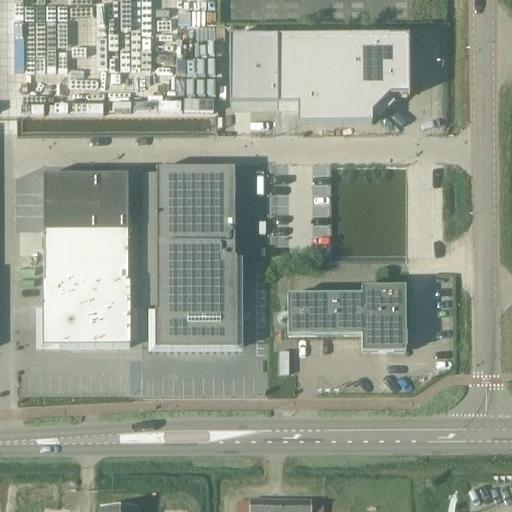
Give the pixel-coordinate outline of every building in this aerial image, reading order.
[(409,38),(277,39),(277,107),(297,107),(298,126),(371,126),(371,115),(388,98),(409,98),(409,38)] [(277,39),(229,39),(229,107),(277,107),(277,39)] [(156,200),(142,200),(142,309),(156,309),(156,314),(155,314),(155,351),(236,351),(236,337),(237,337),(237,311),(236,311),(236,260),(234,260),(234,171),(156,171),(156,200)] [(44,285),(42,285),(42,332),(43,332),(59,348),(59,349),(130,349),(130,285),(128,285),(127,234),(127,178),(44,178),(44,234),(44,285)] [(404,290),(376,289),(376,297),(288,297),(288,337),(361,337),(361,354),(404,354),(404,290)] [(279,511),(280,503),(237,503),(237,511),(279,511)] [(280,503),(279,511),(322,511),(323,503),(280,503)]
